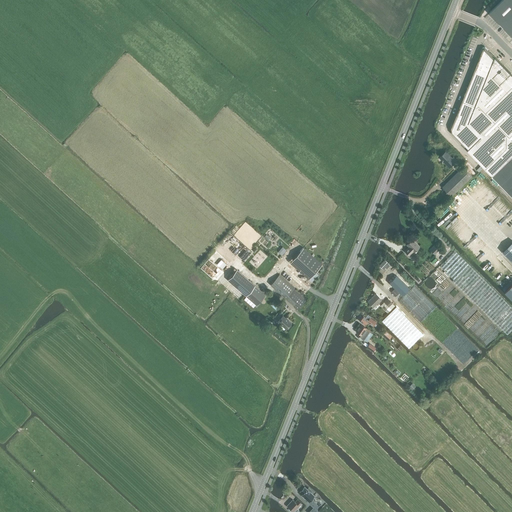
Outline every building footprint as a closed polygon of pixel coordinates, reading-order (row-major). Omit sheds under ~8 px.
[(511,35),(511,0),(502,0),(489,13),(511,35)] [(506,189),(511,183),(511,73),(486,48),(483,47),(450,129),(451,132),(468,149),(489,171),(506,189)] [(453,157),(446,151),(439,157),(450,167),(451,166),(455,163),(457,160),(453,156),(453,157)] [(452,196),(468,181),(473,176),(463,166),(442,187),(452,196)] [(414,252),(419,247),(412,239),(407,245),(409,247),(405,251),(409,255),(413,251),(414,252)] [(511,242),(503,251),(511,260),(511,242)] [(435,244),(430,249),(435,254),(440,249),(435,244)] [(303,247),(290,263),(308,279),(312,282),(318,274),(315,272),(322,264),(303,247)] [(453,281),(467,294),(508,334),(511,329),(511,307),(481,277),(469,264),(455,250),(441,265),(454,279),(453,281)] [(384,260),(379,265),(383,269),(385,267),(386,269),(390,265),(384,260)] [(228,279),(256,305),(265,295),(237,269),(228,279)] [(298,309),(306,300),(293,289),(294,288),(279,274),(270,284),(287,299),(298,309)] [(389,283),(402,295),(409,288),(396,275),(389,283)] [(436,286),(436,285),(435,284),(435,283),(434,282),(433,281),(432,280),(430,280),(429,280),(428,280),(427,281),(426,281),(425,282),(424,283),(424,284),(424,285),(424,286),(424,288),(425,288),(425,289),(427,291),(428,291),(429,291),(431,291),(432,291),(433,290),(434,290),(434,289),(435,288),(436,286)] [(399,301),(420,322),(435,307),(414,286),(399,301)] [(378,305),(380,303),(379,302),(382,299),(376,294),(368,301),(374,307),(377,304),(378,305)] [(423,334),(395,306),(388,298),(381,305),(382,307),(388,313),(381,320),(409,348),(423,334)] [(274,300),(270,304),(276,310),(280,306),(274,300)] [(286,328),(291,323),(282,315),(278,321),(286,328)] [(376,322),(370,317),(368,315),(366,318),(363,316),(360,321),(365,325),(367,322),(373,326),(376,322)] [(356,331),(361,335),(361,336),(360,337),(361,338),(362,339),(364,340),(370,331),(366,328),(361,324),(356,331)] [(301,495),(308,501),(307,502),(313,507),(308,511),(317,511),(318,511),(316,509),(317,508),(317,504),(311,498),(314,495),(310,492),(312,491),(308,487),(307,489),(304,487),(300,491),(303,493),(301,495)] [(302,503),(297,499),(295,501),(293,499),(287,505),(294,511),(295,511),(298,511),(300,510),(297,508),(302,503)]
